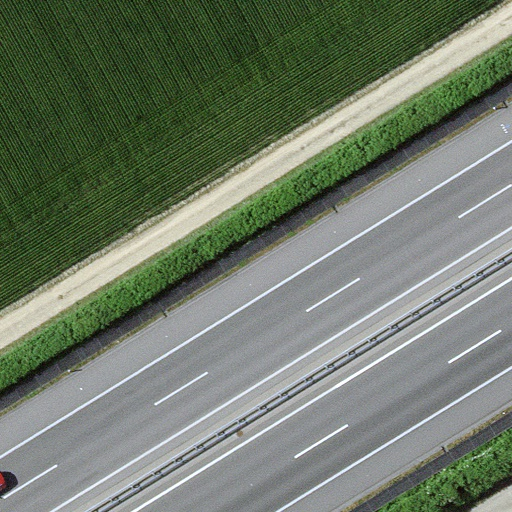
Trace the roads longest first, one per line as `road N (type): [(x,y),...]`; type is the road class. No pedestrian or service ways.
road 1 (track): [(511,16),(0,334)]
road 2 (motorway): [(511,184),(0,500)]
road 3 (motorway): [(207,511),(511,323)]
